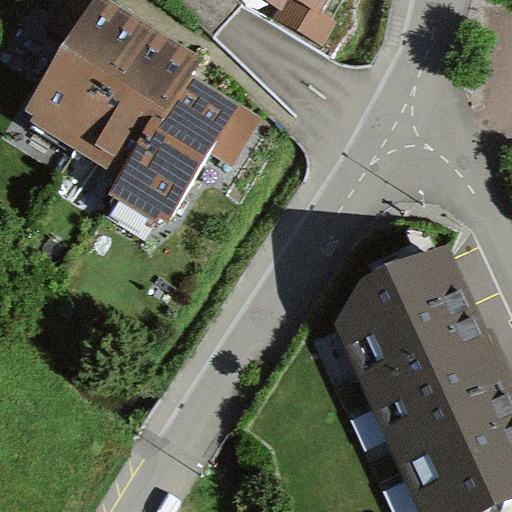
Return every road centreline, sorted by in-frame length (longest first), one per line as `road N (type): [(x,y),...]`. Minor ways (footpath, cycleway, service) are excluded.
road 1 (residential): [(399,129),(227,367),(142,511)]
road 2 (residential): [(511,266),(471,181),(399,129)]
road 3 (residential): [(439,0),(399,129)]
